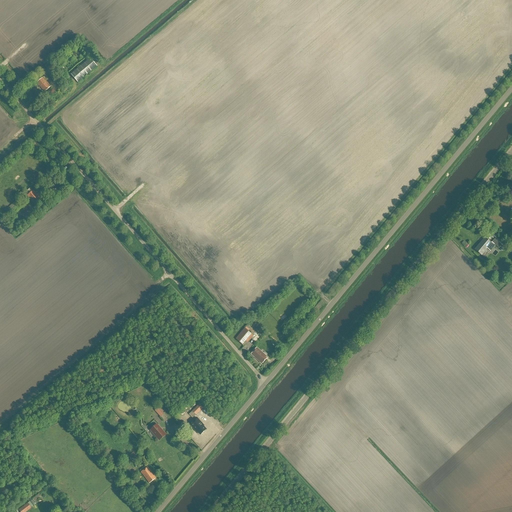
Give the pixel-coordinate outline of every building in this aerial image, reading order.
[(78,82),(97,66),(90,58),(71,74),(78,82)] [(42,72),(45,76),(47,75),(48,77),(50,75),(49,74),(54,69),(51,65),(42,72)] [(48,79),(46,76),(45,76),(37,83),(45,92),(46,91),(49,88),(51,87),(46,81),(48,79)] [(39,200),(41,199),(38,195),(38,196),(33,191),(27,196),(35,206),(40,201),(39,200)] [(14,202),(9,209),(14,213),(19,206),(14,202)] [(485,238),(475,250),(481,256),(491,244),(485,238)] [(494,240),(492,243),(499,249),(501,245),(494,240)] [(243,345),(252,335),(245,329),(236,340),(243,345)] [(262,364),(267,359),(266,358),(267,357),(257,348),(251,355),(262,364)] [(196,415),(203,409),(200,405),(193,411),(196,415)] [(164,414),(158,408),(155,411),(161,417),(164,414)] [(200,435),(206,430),(203,427),(204,426),(197,419),(191,425),(197,432),(200,435)] [(166,435),(157,425),(151,430),(160,440),(166,435)] [(140,457),(135,451),(128,457),(132,463),(135,461),(136,462),(138,460),(137,459),(140,457)] [(149,484),(156,479),(147,467),(141,472),(149,484)] [(26,511),(31,509),(27,503),(20,509),(18,510),(19,511),(26,511)]
